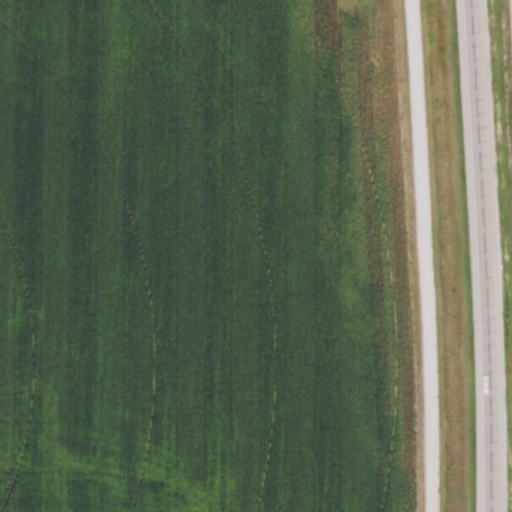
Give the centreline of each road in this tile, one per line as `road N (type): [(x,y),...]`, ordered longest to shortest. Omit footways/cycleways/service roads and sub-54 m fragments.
road 1 (motorway): [(470,0),(485,224),(490,511)]
road 2 (residential): [(432,511),(412,0)]
